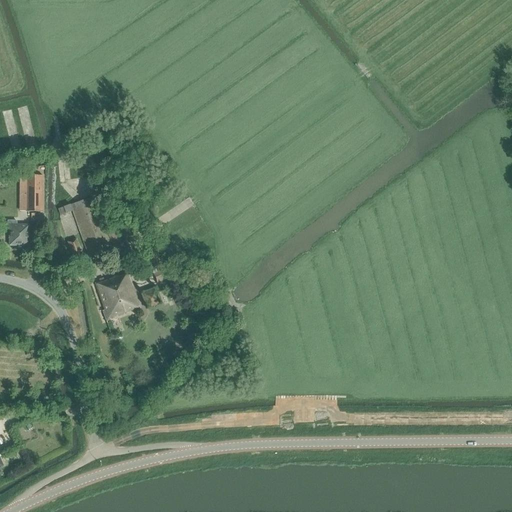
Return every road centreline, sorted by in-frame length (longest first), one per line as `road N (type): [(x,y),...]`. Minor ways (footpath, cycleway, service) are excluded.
road 1 (secondary): [(511,442),(201,451)]
road 2 (tertiary): [(99,449),(58,304),(0,278)]
